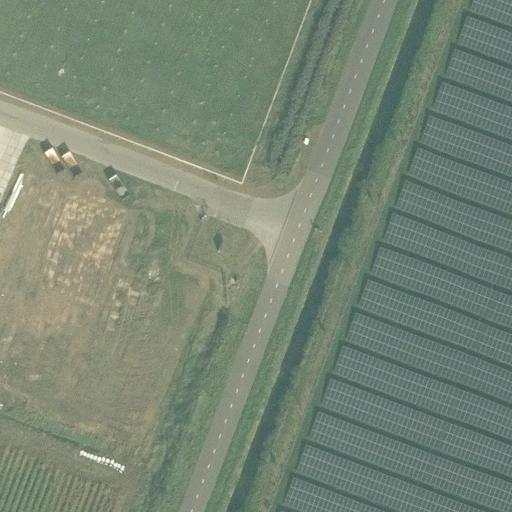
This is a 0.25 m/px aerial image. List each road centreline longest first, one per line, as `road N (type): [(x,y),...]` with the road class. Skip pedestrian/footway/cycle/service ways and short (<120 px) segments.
road 1 (unclassified): [(0,113),(300,228)]
road 2 (unclassified): [(192,511),(300,228)]
road 3 (unclassified): [(384,0),(300,228)]
